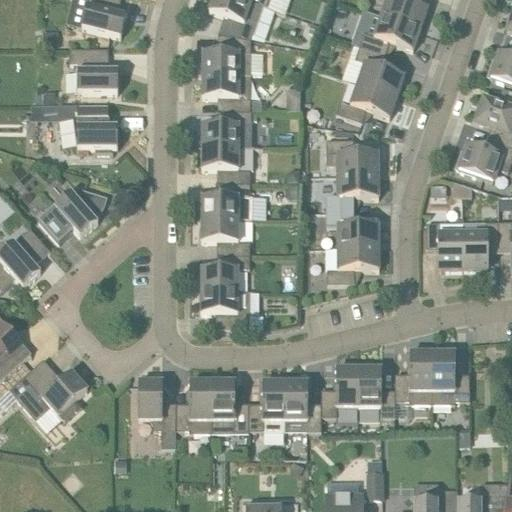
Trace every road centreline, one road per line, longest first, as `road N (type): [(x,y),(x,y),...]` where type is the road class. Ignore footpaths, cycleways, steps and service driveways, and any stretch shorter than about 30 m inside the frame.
road 1 (residential): [(409,325),(411,197),(479,0)]
road 2 (residential): [(167,340),(107,364),(66,312),(77,284),(164,212)]
road 3 (residential): [(167,340),(185,355),(268,357),(409,325)]
road 4 (residential): [(164,212),(165,47),(176,0)]
road 5 (residential): [(167,340),(164,212)]
